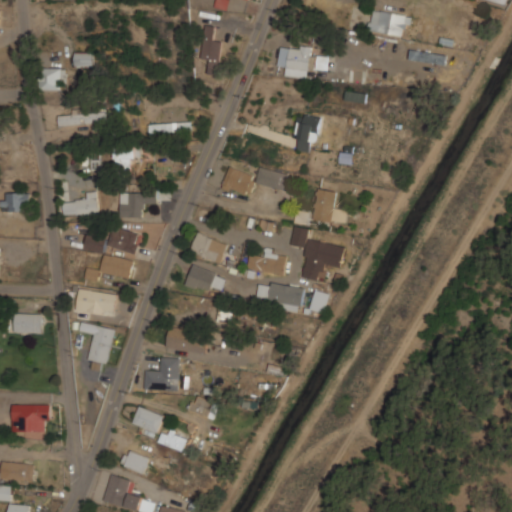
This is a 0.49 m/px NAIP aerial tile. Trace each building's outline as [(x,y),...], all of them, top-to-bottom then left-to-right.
[(369,28),(407,36),(412,15),(373,7),(369,28)] [(223,39),(215,38),(216,25),(206,23),(202,59),(211,59),(209,72),(220,73),(223,39)] [(307,76),(315,48),(294,42),(286,70),(307,76)] [(376,57),(378,43),(365,42),(363,55),(376,57)] [(75,65),(95,65),(95,50),(75,50),(75,65)] [(319,66),(327,67),(328,57),(321,56),(319,66)] [(42,66),(42,88),(67,88),(67,66),(42,66)] [(346,100),(367,102),(367,93),(347,91),(346,100)] [(59,114),(59,123),(107,122),(107,108),(72,108),(73,113),(59,114)] [(310,150),(311,140),(321,142),(324,114),(300,111),(296,149),(310,150)] [(149,122),(149,131),(191,131),(191,122),(149,122)] [(131,157),(140,157),(140,145),(115,145),(115,166),(131,166),(131,157)] [(354,162),(355,148),(342,148),(341,162),(354,162)] [(223,186),(250,194),(254,181),(286,191),(291,173),(260,165),(258,174),(229,165),(223,186)] [(313,217),(347,223),(349,210),(337,208),(340,190),(319,186),(313,217)] [(99,212),(98,190),(86,191),(86,200),(65,201),(65,213),(99,212)] [(31,191),(3,191),(3,209),(31,209),(31,191)] [(159,191),(121,191),(121,216),(146,216),(146,204),(159,204),(159,191)] [(143,232),(113,224),(109,238),(89,232),(85,247),(105,252),(107,245),(137,253),(143,232)] [(307,246),(302,276),(321,279),(325,260),(346,264),(349,244),(308,237),(310,226),(295,224),(291,243),(307,246)] [(222,262),(229,241),(198,230),(190,251),(222,262)] [(262,256),(250,255),(248,268),(280,271),(282,250),(262,248),(262,256)] [(134,260),(112,254),(112,256),(105,254),(101,270),(130,278),(134,260)] [(186,281),(209,293),(214,283),(222,287),(227,277),(196,261),(186,281)] [(99,280),(101,269),(88,267),(87,278),(99,280)] [(306,286),(261,279),(257,300),(303,307),(306,286)] [(326,313),(333,293),(317,287),(310,307),(326,313)] [(114,314),(118,292),(92,288),(88,310),(114,314)] [(42,312),(15,312),(15,331),(42,331),(42,312)] [(116,327),(83,320),(81,329),(94,332),(88,360),(108,365),(116,327)] [(209,329),(169,326),(167,348),(207,351),(209,329)] [(181,356),(158,355),(158,366),(146,366),(145,389),(180,389),(181,356)] [(210,416),(215,399),(195,393),(190,410),(210,416)] [(51,402),(14,402),(14,430),(51,430),(51,402)] [(133,422),(158,432),(165,414),(140,404),(133,422)] [(184,451),(189,438),(172,430),(171,432),(164,429),(159,440),(184,451)] [(144,473),(151,457),(128,447),(121,463),(144,473)] [(36,461),(2,460),(1,479),(35,481),(36,461)] [(104,500),(150,511),(154,511),(158,498),(129,490),(132,478),(112,472),(104,500)] [(0,499),(11,500),(12,485),(0,483),(0,499)] [(8,511),(29,511),(30,504),(9,503),(8,511)]
